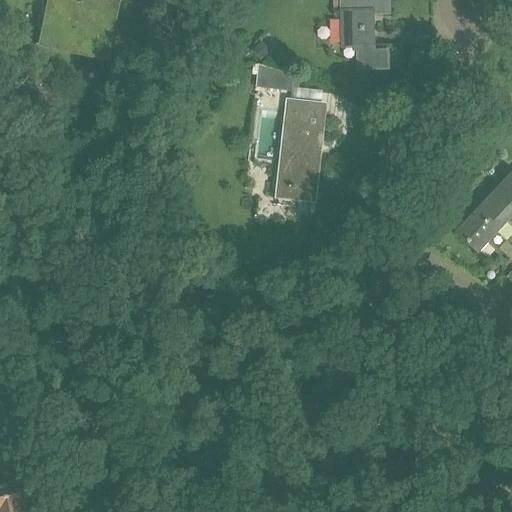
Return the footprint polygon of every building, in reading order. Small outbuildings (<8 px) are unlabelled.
[(43,0),(43,15),(39,15),(37,44),(103,57),(103,56),(111,58),(122,0),(43,0)] [(358,51),(359,69),(390,68),(389,49),(375,50),(374,12),(390,11),(389,0),(341,0),(343,47),(360,47),(360,51),(358,51)] [(252,51),(262,60),(270,51),(261,42),(252,51)] [(255,88),(292,92),(294,76),(259,65),(254,65),(253,75),(257,76),(255,88)] [(280,198),(314,201),(324,105),(290,101),(280,198)] [(511,172),(511,173),(493,193),(511,210),(511,172)] [(511,210),(493,193),(475,212),(497,233),(509,221),(511,224),(511,210)] [(457,232),(479,253),(497,233),(475,212),(457,232)] [(511,271),(506,279),(511,283),(511,246),(506,241),(499,249),(511,261),(511,271)] [(0,511),(23,511),(22,507),(24,507),(19,482),(0,486),(0,511)]
